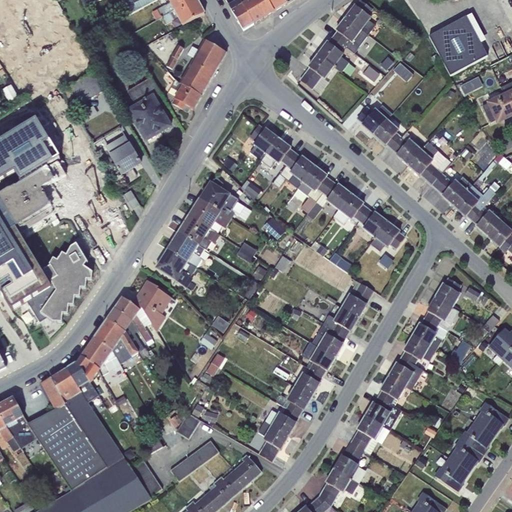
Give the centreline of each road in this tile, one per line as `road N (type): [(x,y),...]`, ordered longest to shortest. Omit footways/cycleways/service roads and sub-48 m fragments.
road 1 (residential): [(250,64),(64,353),(0,390)]
road 2 (residential): [(440,235),(297,476),(257,511)]
road 3 (residential): [(250,64),(440,235)]
